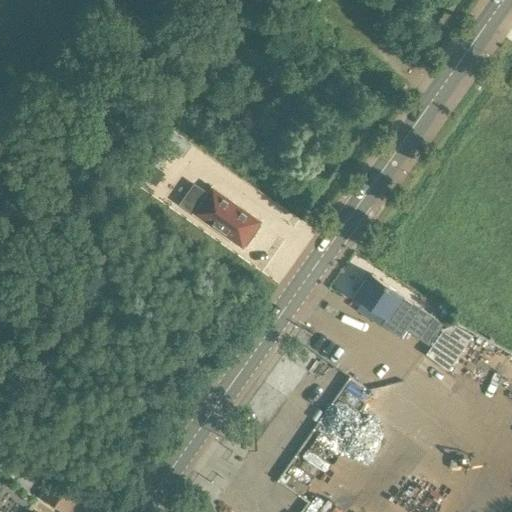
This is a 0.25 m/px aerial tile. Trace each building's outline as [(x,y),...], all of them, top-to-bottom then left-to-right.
[(136,183),(150,193),(164,173),(150,164),(136,183)] [(192,213),(243,249),(244,247),(246,246),(260,227),(260,225),(261,223),(211,187),(192,213)] [(401,338),(407,330),(429,345),(443,323),(370,274),(356,296),(386,317),(381,324),(401,338)] [(448,372),(473,337),(455,324),(445,329),(426,355),(448,372)] [(33,462),(13,448),(7,458),(27,471),(33,462)] [(38,472),(47,478),(51,472),(42,466),(38,472)] [(61,511),(66,511),(81,491),(56,473),(40,497),(61,511)]
